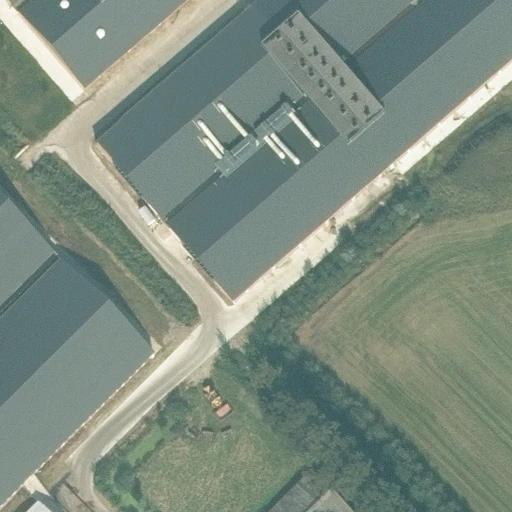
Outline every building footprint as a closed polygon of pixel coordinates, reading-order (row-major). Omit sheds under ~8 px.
[(0,0),(0,92),(36,134),(84,92),(5,0),(0,0)] [(31,0),(101,79),(148,37),(116,0),(31,0)] [(143,0),(164,24),(191,0),(143,0)] [(95,147),(234,307),(395,167),(256,8),(95,147)] [(0,510),(152,358),(0,206),(0,510)] [(348,511),(312,473),(272,511),(348,511)]
